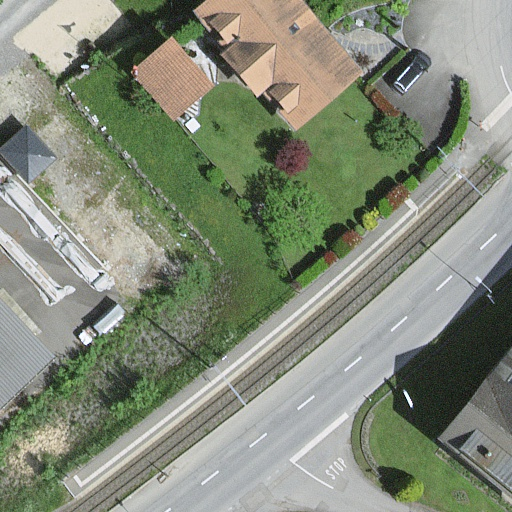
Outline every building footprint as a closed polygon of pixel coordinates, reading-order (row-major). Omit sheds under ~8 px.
[(303,0),(217,0),(203,12),(296,125),(362,71),(316,16),(303,0)] [(213,83),(174,39),(136,72),(175,116),(213,83)] [(0,402),(48,356),(0,305),(0,402)] [(511,352),(480,393),(511,417),(511,352)] [(511,435),(472,404),(445,437),(511,491),(511,435)]
